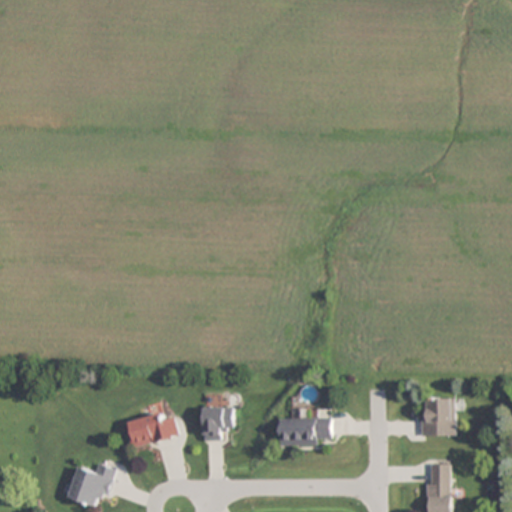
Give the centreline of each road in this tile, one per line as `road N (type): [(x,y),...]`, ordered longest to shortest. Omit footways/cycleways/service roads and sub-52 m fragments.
road 1 (residential): [(381,489),(221,489)]
road 2 (residential): [(186,488),(162,492),(152,511),(221,489),(186,488)]
